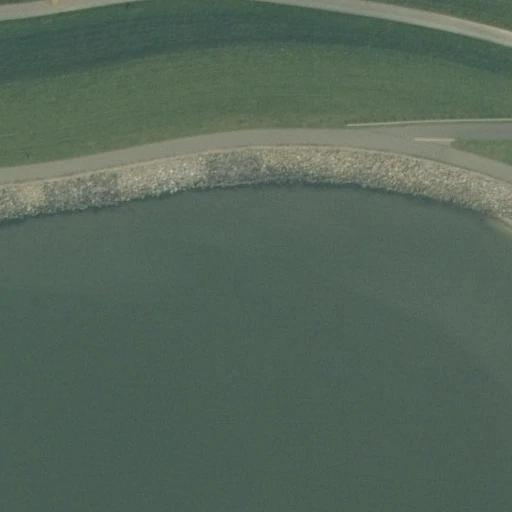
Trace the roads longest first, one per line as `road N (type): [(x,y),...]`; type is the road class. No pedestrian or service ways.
road 1 (unclassified): [(0,191),(259,156),(379,162),(511,194)]
road 2 (unclassified): [(511,48),(329,10),(233,0)]
road 3 (track): [(324,157),(511,140)]
road 4 (unclassified): [(185,0),(0,23)]
